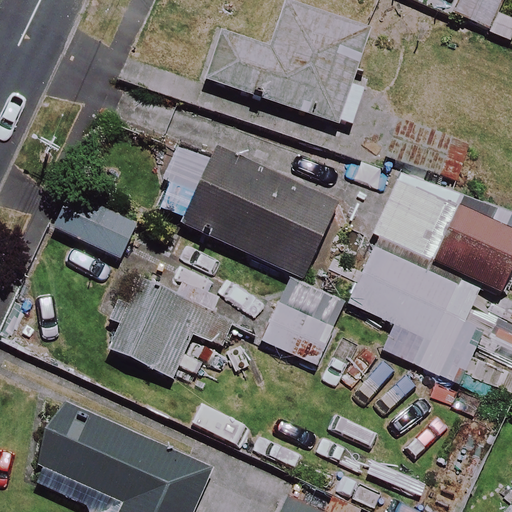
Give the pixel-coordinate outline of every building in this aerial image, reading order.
[(492,0),(450,0),(444,10),(476,29),(492,0)] [(371,35),(285,4),(268,50),(221,33),(203,82),(337,130),(371,35)] [(337,207),(216,155),(211,167),(186,156),(158,218),(304,282),(337,207)] [(455,194),(405,171),(374,239),(424,261),(455,194)] [(511,278),(511,235),(458,215),(437,270),(505,297),(511,278)] [(455,289),(372,252),(347,309),(430,345),(455,289)] [(229,325),(135,290),(110,358),(176,382),(192,339),(220,349),(229,325)] [(335,331),(276,307),(260,346),(318,370),(335,331)] [(118,505),(114,511),(194,511),(212,474),(63,406),(35,467),(118,505)]
